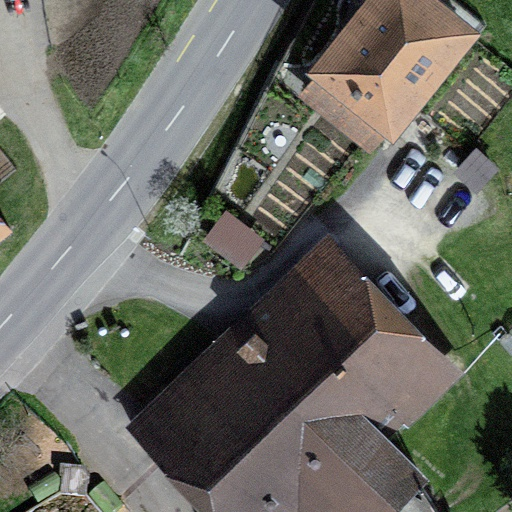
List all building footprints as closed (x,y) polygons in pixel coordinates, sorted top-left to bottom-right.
[(311,72),(296,91),(369,149),(384,130),(392,136),(481,25),(450,0),(356,0),(304,66),(311,72)] [(242,267),(265,235),(227,208),(204,239),(242,267)] [(0,236),(12,227),(0,211),(0,236)] [(464,367),(327,228),(123,420),(210,511),(385,511),(429,468),(396,436),(464,367)] [(511,329),(499,340),(511,356),(511,329)] [(25,486),(36,504),(61,489),(51,471),(25,486)] [(104,481),(88,493),(103,511),(118,511),(124,507),(104,481)]
